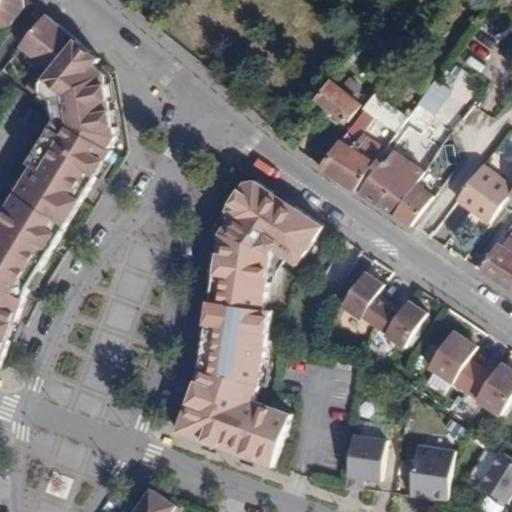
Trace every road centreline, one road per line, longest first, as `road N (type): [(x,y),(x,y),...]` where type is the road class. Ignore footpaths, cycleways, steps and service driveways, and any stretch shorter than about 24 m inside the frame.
road 1 (residential): [(511,318),(210,106)]
road 2 (residential): [(175,177),(82,280),(27,413)]
road 3 (residential): [(133,447),(166,339),(175,177)]
road 4 (residential): [(210,106),(80,0)]
road 5 (unknown): [(414,251),(511,121)]
